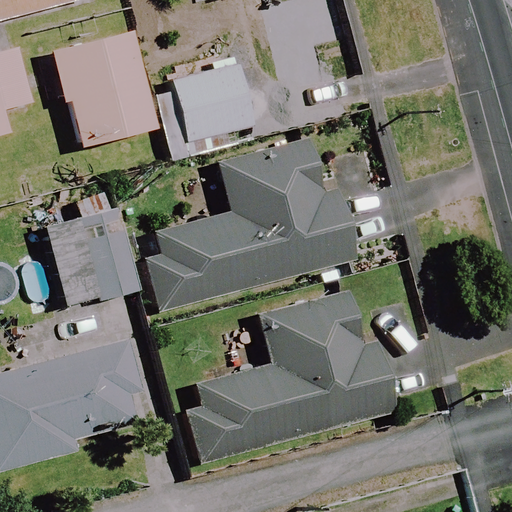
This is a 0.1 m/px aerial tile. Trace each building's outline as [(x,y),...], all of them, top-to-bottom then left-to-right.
[(0,0),(0,23),(84,2),(83,0),(0,0)] [(124,38),(45,53),(64,152),(143,137),(124,38)] [(0,138),(5,137),(1,120),(24,115),(9,49),(0,51),(0,138)] [(247,145),(227,59),(141,79),(161,165),(247,145)] [(268,61),(236,68),(244,102),(276,95),(268,61)] [(221,218),(141,238),(146,258),(128,263),(142,318),(346,266),(327,187),(310,191),(299,147),(208,170),(221,218)] [(107,227),(38,244),(55,311),(124,293),(107,227)] [(184,389),(189,411),(174,414),(188,468),(392,417),(388,401),(374,346),(354,351),(341,298),(249,320),(261,370),(184,389)] [(0,476),(67,459),(62,441),(119,426),(112,400),(132,394),(120,348),(0,380),(0,476)]
